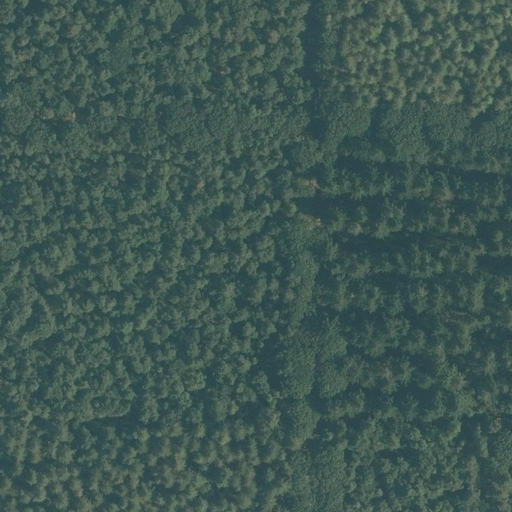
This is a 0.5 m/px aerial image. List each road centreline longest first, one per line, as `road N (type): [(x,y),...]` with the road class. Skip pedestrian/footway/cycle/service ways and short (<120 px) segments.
road 1 (track): [(511,411),(0,408)]
road 2 (track): [(317,117),(315,511)]
road 3 (track): [(317,117),(0,116)]
road 4 (track): [(511,119),(317,117)]
